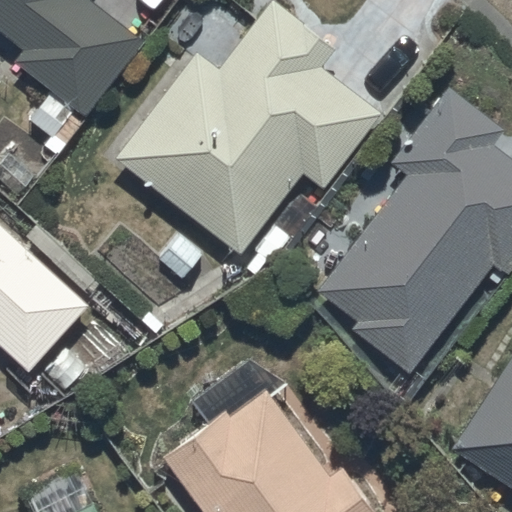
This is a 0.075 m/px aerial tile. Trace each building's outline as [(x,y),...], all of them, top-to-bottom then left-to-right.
[(0,0),(0,17),(25,38),(17,48),(54,78),(28,110),(52,129),(75,101),(87,111),(150,32),(110,0),(0,0)] [(196,41),(115,149),(241,243),(301,161),(323,178),(382,102),(321,55),(336,35),(290,0),(264,0),(219,59),(196,41)] [(511,260),(511,145),(493,131),(502,116),(447,75),(392,148),(411,162),(320,284),(357,311),(352,318),(412,362),(494,253),(509,264),(511,260)] [(0,335),(30,363),(92,295),(0,210),(0,335)] [(511,345),(455,437),(511,474),(511,345)] [(227,395),(164,443),(214,511),(379,511),(381,510),(342,457),(333,463),(271,378),(234,405),(227,395)] [(103,511),(93,493),(94,492),(75,458),(25,485),(36,504),(21,511),(103,511)]
